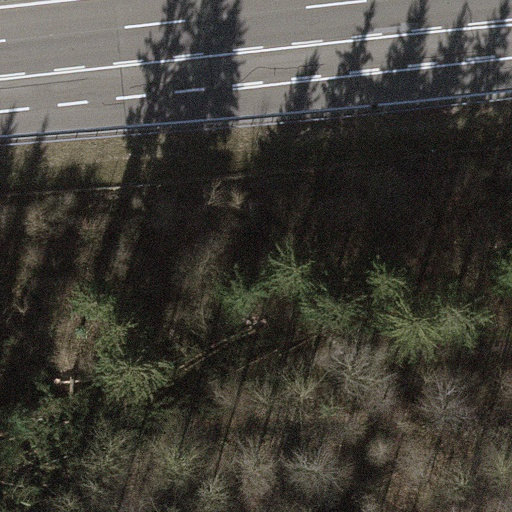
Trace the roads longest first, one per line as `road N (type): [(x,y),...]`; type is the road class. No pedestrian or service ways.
road 1 (motorway): [(0,43),(281,13)]
road 2 (motorway): [(281,13),(511,6)]
